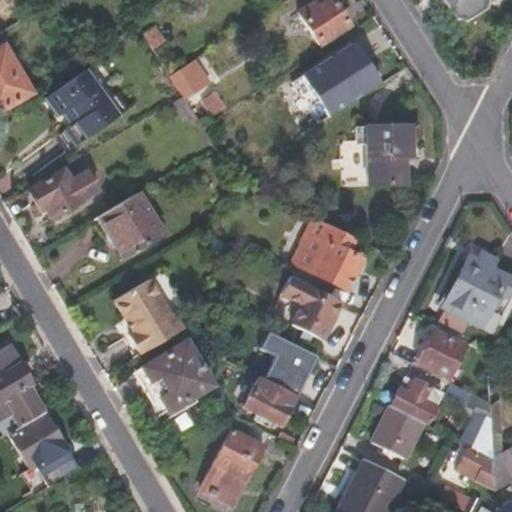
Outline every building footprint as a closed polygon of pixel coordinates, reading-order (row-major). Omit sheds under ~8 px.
[(311,2),(297,11),(318,45),(348,25),(332,0),(327,0),(316,8),(311,2)] [(444,0),(450,9),(462,0),(444,0)] [(462,0),(450,9),(456,18),(464,20),(485,8),(485,0),(462,0)] [(352,42),(315,65),(337,98),(373,74),(352,42)] [(0,111),(28,94),(0,46),(0,111)] [(169,77),(182,98),(184,100),(207,83),(193,61),(169,77)] [(82,71),(43,98),(57,116),(61,113),(69,124),(58,133),(69,149),(124,110),(113,94),(101,103),(92,91),(96,88),(84,70),(82,71)] [(214,94),(204,100),(213,115),(222,109),(214,94)] [(182,98),(172,104),(184,122),(193,115),(184,100),(182,98)] [(414,123),(356,126),(356,142),(339,143),(343,188),(404,184),(403,155),(409,155),(409,138),(414,137),(414,123)] [(63,168),(26,189),(39,213),(44,210),(49,219),(96,192),(85,171),(70,180),(63,168)] [(138,194),(97,217),(121,260),(162,236),(138,194)] [(351,239),(312,219),(306,223),(288,259),(311,271),(310,273),(344,291),(354,273),(352,271),(358,257),(345,251),(351,239)] [(469,258),(443,308),(479,327),(497,294),(505,299),(511,284),(511,280),(491,270),(495,261),(481,254),(477,262),(469,258)] [(289,276),(283,273),(274,294),(278,296),(289,276)] [(289,276),(278,296),(299,307),(290,325),(318,340),(338,301),(289,276)] [(126,335),(137,354),(181,329),(171,313),(165,312),(147,279),(111,301),(123,319),(125,318),(133,331),(126,335)] [(246,323),(237,319),(232,329),(240,334),(246,323)] [(433,330),(415,365),(444,380),(462,345),(433,330)] [(185,341),(141,368),(166,411),(210,385),(185,341)] [(5,434),(41,411),(26,386),(29,384),(4,343),(0,345),(0,430),(3,435),(5,434)] [(309,354),(288,343),(268,381),(289,393),(309,354)] [(293,396),(256,377),(241,408),(276,427),(293,396)] [(390,406),(423,423),(426,425),(436,405),(434,403),(438,392),(406,377),(390,406)] [(489,419),(488,403),(469,393),(463,404),(484,416),(489,419)] [(497,400),(488,400),(488,403),(489,419),(490,433),(500,433),(497,400)] [(390,406),(389,405),(370,440),(404,459),(423,423),(390,406)] [(63,446),(41,411),(5,434),(26,470),(63,446)] [(490,433),(489,419),(484,416),(470,448),(491,458),(490,433)] [(229,504),(266,433),(237,417),(200,488),(229,504)] [(501,452),(500,433),(490,433),(491,458),(501,452)] [(491,464),(492,489),(510,478),(511,481),(511,445),(501,452),(491,458),(491,464)] [(457,471),(492,489),(491,464),(466,451),(457,471)] [(51,483),(75,469),(67,456),(44,471),(51,483)] [(335,511),(384,511),(401,480),(362,459),(335,511)] [(439,499),(457,508),(463,495),(445,486),(439,499)]
